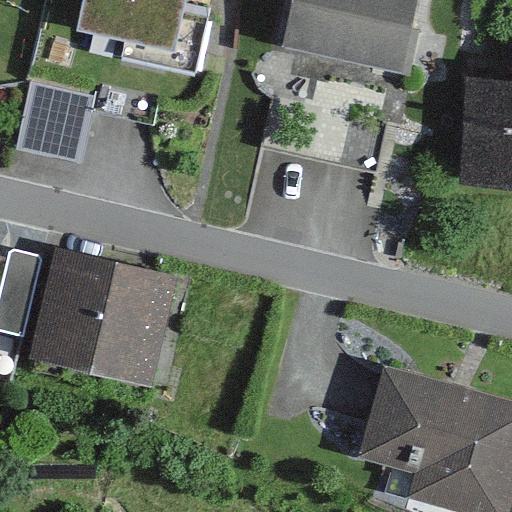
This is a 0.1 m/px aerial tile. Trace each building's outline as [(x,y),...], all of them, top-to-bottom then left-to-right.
[(79,0),(74,35),(170,53),(183,0),(79,0)] [(420,0),(280,0),(270,53),(290,56),(393,78),(404,80),(420,0)] [(457,78),(453,185),(511,187),(511,48),(508,48),(507,80),(457,78)] [(393,78),(290,56),(269,151),(372,173),(393,78)] [(172,280),(40,252),(17,362),(148,390),(172,280)] [(509,511),(511,503),(511,401),(376,370),(355,460),(411,474),(405,499),(459,511),(509,511)]
